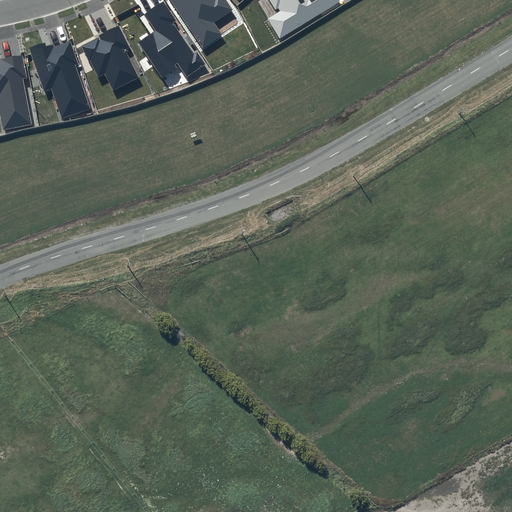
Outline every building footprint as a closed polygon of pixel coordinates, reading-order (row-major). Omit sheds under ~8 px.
[(170,0),(203,48),(222,35),(214,22),(233,10),(226,0),(170,0)] [(267,19),(279,39),(342,1),(341,0),(269,0),(277,13),(267,19)] [(163,2),(144,14),(155,30),(138,43),(162,78),(179,66),(186,77),(205,64),(197,52),(194,53),(172,22),(175,20),(163,2)] [(119,26),(81,46),(98,77),(104,74),(112,90),(138,77),(125,50),(130,47),(119,26)] [(45,43),(29,48),(43,91),(51,88),(61,119),(90,109),(75,65),(79,64),(70,40),(47,48),(45,43)] [(0,114),(3,130),(31,124),(23,79),(27,78),(23,55),(0,59),(0,114)]
